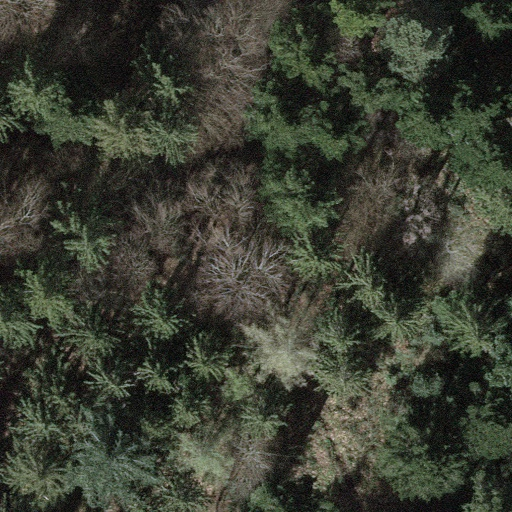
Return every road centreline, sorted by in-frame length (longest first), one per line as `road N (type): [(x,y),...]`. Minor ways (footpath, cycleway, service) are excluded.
road 1 (track): [(0,327),(190,123),(278,0)]
road 2 (track): [(190,123),(511,137)]
road 3 (track): [(190,123),(0,119)]
